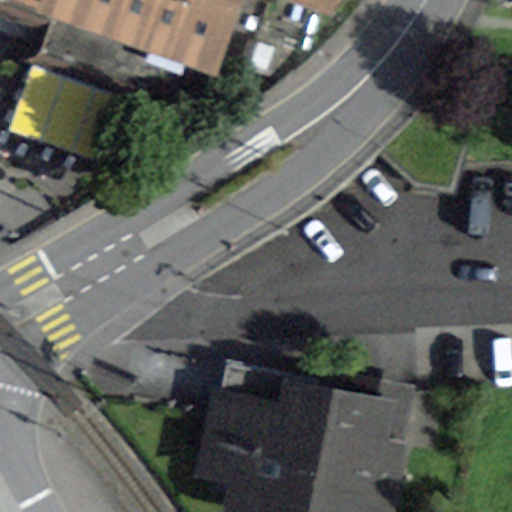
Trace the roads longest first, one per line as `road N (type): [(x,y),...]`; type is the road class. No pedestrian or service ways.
road 1 (primary): [(427,0),(374,72),(323,120),(255,171),(87,270)]
road 2 (residential): [(511,300),(164,316),(87,270)]
